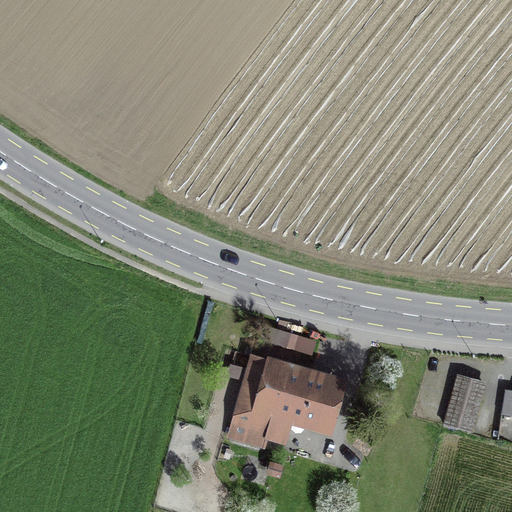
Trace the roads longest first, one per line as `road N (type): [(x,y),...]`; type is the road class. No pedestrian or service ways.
road 1 (secondary): [(0,144),(125,220),(258,280),(387,311),(511,324)]
road 2 (unknown): [(387,311),(330,457)]
